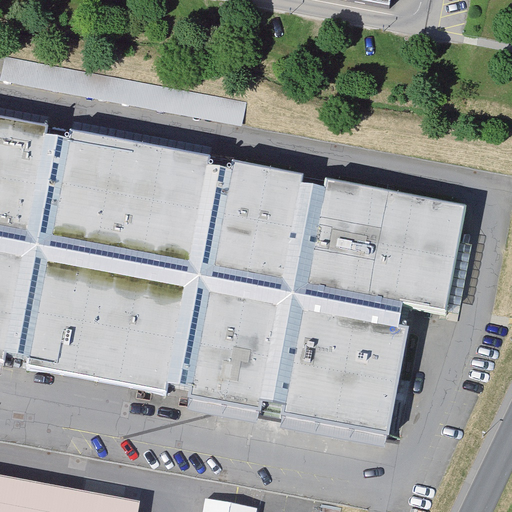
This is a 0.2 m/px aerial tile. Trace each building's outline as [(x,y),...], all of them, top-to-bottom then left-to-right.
[(340,0),(390,9),(391,0),(340,0)] [(241,125),(246,102),(6,58),(2,81),(241,125)] [(282,418),(388,438),(408,332),(398,330),(402,308),(446,316),(466,210),(0,122),(0,365),(4,366),(6,357),(28,361),(26,370),(167,396),(168,387),(190,391),(189,400),(260,414),(262,404),(284,409),(282,418)] [(0,511),(102,511),(0,492),(0,511)] [(259,511),(261,505),(204,495),(201,511),(259,511)]
